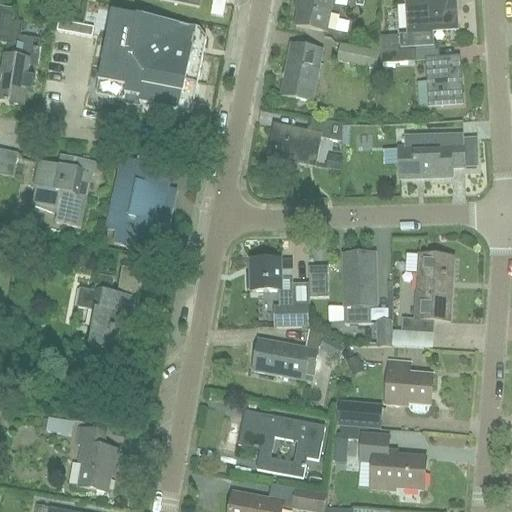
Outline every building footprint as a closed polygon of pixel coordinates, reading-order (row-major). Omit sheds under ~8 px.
[(211,0),(209,14),(222,17),(225,0),(211,0)] [(300,0),(295,26),(325,32),(331,0),(300,0)] [(424,0),(424,3),(408,4),(409,34),(399,34),(400,47),(440,45),(439,30),(457,29),(454,0),(424,0)] [(15,10),(2,7),(0,19),(0,43),(7,45),(5,57),(5,56),(0,84),(0,104),(22,108),(25,91),(33,92),(35,77),(27,76),(29,65),(37,66),(41,40),(20,36),(22,22),(13,21),(15,10)] [(100,9),(84,93),(112,98),(113,95),(129,98),(128,101),(179,112),(194,35),(193,35),(189,29),(189,27),(184,26),(100,9)] [(59,22),(57,31),(67,33),(69,24),(59,22)] [(69,24),(67,33),(74,35),(75,25),(69,24)] [(75,25),(74,35),(80,36),(82,26),(75,25)] [(82,26),(80,36),(86,37),(88,27),(82,26)] [(88,27),(86,37),(92,38),(94,28),(88,27)] [(336,62),(375,70),(379,52),(340,44),(336,62)] [(291,45),(281,96),(311,102),(321,51),(291,45)] [(379,52),(380,64),(415,62),(414,50),(379,52)] [(428,61),(431,106),(461,104),(458,59),(428,61)] [(269,157),(304,164),(306,154),(315,156),(319,136),(341,141),(344,125),(311,119),(308,134),(275,127),(269,157)] [(385,124),(384,143),(404,143),(405,125),(385,124)] [(400,180),(452,178),(451,169),(464,169),(463,143),(449,143),(449,148),(399,149),(400,180)] [(0,175),(13,178),(18,154),(0,150),(0,175)] [(171,170),(174,158),(139,150),(137,163),(171,170)] [(80,229),(94,163),(76,159),(59,156),(57,166),(40,162),(39,163),(43,164),(37,187),(34,187),(30,207),(57,216),(55,224),(80,229)] [(340,172),(343,158),(334,156),(331,170),(340,172)] [(122,160),(107,231),(115,233),(112,245),(155,253),(164,255),(170,227),(174,210),(169,209),(173,190),(169,189),(173,170),(171,170),(137,163),(122,160)] [(374,255),(343,256),(345,308),(345,325),(371,325),(370,308),(375,308),(374,255)] [(401,332),(433,334),(434,322),(450,322),(454,258),(417,256),(414,320),(402,320),(401,332)] [(293,301),(292,287),(292,280),(292,265),(280,265),(280,261),(251,262),(252,293),(278,292),(278,301),(293,301)] [(308,268),(309,299),(328,299),(327,267),(308,268)] [(134,358),(138,338),(132,337),(144,273),(122,268),(117,296),(110,295),(113,280),(98,277),(95,292),(80,289),(76,308),(96,312),(89,349),(134,358)] [(273,329),(308,328),(307,306),(293,306),(273,307),(273,329)] [(375,322),(376,349),(402,348),(401,336),(393,336),(392,321),(375,322)] [(318,350),(338,361),(345,348),(325,338),(318,350)] [(258,342),(253,372),(304,382),(304,378),(313,380),(318,353),(258,342)] [(350,374),(362,369),(357,357),(345,363),(350,374)] [(385,405),(401,407),(401,404),(430,406),(432,378),(408,376),(409,365),(389,363),(385,405)] [(337,427),(343,428),(345,428),(358,429),(381,431),(383,406),(339,403),(337,427)] [(303,480),(307,460),(319,462),(325,429),(268,418),(268,420),(245,416),(239,448),(260,452),(257,472),(303,480)] [(71,437),(74,422),(49,417),(46,433),(71,437)] [(342,441),(348,441),(357,442),(358,429),(345,428),(343,428),(342,441)] [(107,495),(112,467),(116,468),(119,452),(103,450),(105,435),(79,430),(76,446),(85,448),(78,488),(67,486),(67,488),(107,495)] [(389,440),(361,438),(359,465),(357,488),(371,489),(370,491),(389,493),(389,490),(423,493),(426,460),(396,458),(388,457),(389,440)] [(295,489),(295,491),(291,509),(302,511),(323,511),(327,496),(295,489)] [(282,511),(283,508),(269,505),(270,502),(231,496),(228,511),(282,511)]
